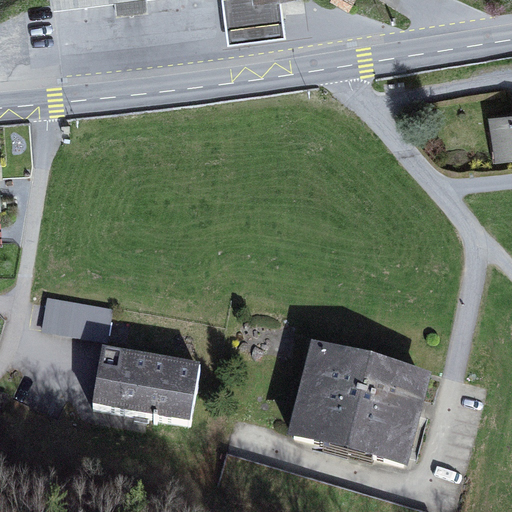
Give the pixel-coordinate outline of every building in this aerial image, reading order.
[(52,0),(53,6),(100,0),(114,0),(116,13),(148,9),(146,0),(52,0)] [(228,45),(285,37),(283,15),(280,0),(222,0),(225,22),(228,45)] [(495,123),(500,153),(511,151),(511,119),(496,122),(496,120),(493,120),(493,124),(495,123)] [(48,302),(43,332),(107,343),(112,313),(48,302)] [(122,367),(123,362),(103,358),(93,412),(154,422),(154,426),(157,426),(158,423),(190,429),(199,375),(179,371),(178,377),(122,367)] [(409,425),(414,427),(424,386),(406,382),(405,384),(334,366),(335,363),(316,358),(305,398),(308,399),(302,422),(299,421),(294,441),(324,448),(325,446),(374,459),(373,461),(403,469),(408,449),(403,448),(409,425)] [(178,377),(179,371),(123,362),(122,367),(178,377)] [(298,511),(413,511),(227,457),(218,488),(298,511)]
